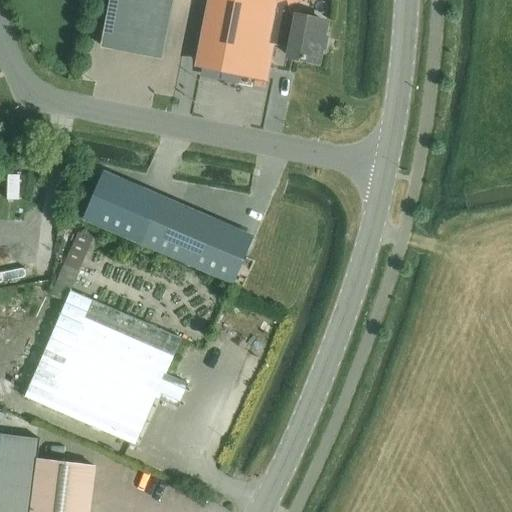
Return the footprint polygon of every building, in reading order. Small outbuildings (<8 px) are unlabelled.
[(170,0),(104,0),(95,51),(158,63),(170,0)] [(283,4),(286,8),(309,0),(205,0),(192,71),(265,86),(272,49),(268,48),(275,6),(283,4)] [(292,16),(286,8),(283,4),(275,6),(268,48),(272,49),(285,51),(282,61),(317,69),(321,48),(324,48),(326,38),(323,37),(326,23),(292,16)] [(127,182),(132,171),(117,163),(111,174),(127,182)] [(104,174),(84,218),(233,280),(253,235),(104,174)] [(71,290),(94,237),(77,230),(56,279),(50,294),(66,301),(71,290)] [(66,301),(25,397),(132,443),(136,445),(156,399),(179,408),(189,385),(166,375),(182,338),(71,290),(66,301)] [(89,511),(96,467),(35,459),(38,438),(0,433),(0,511),(89,511)]
